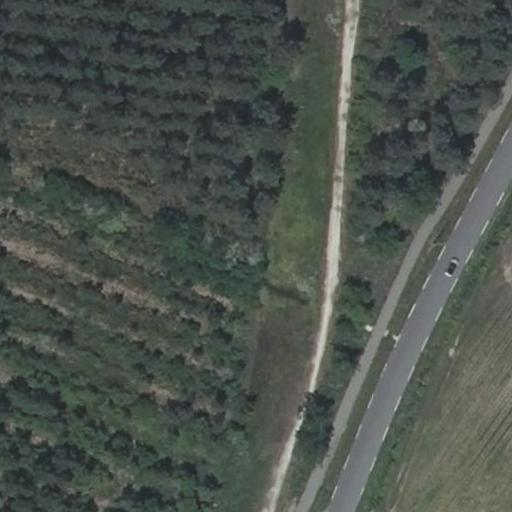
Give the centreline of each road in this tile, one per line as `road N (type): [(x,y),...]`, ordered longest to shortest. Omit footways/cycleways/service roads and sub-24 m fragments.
road 1 (track): [(353,0),(323,342),(268,511)]
road 2 (tertiary): [(511,159),(406,365),(343,511)]
